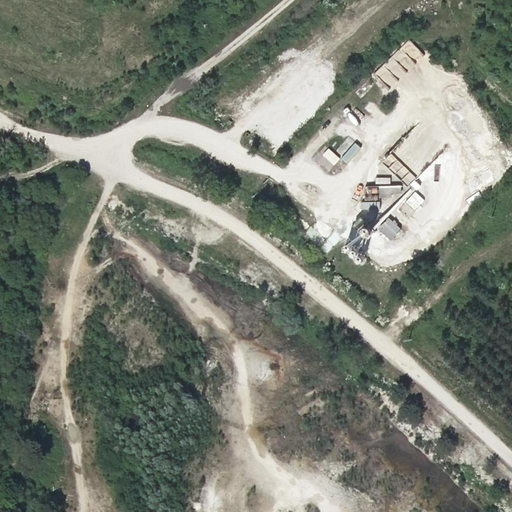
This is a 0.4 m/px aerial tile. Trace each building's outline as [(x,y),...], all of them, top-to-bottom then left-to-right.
[(392,89),(426,55),(410,38),(375,72),(392,89)] [(285,139),(336,88),(324,76),(272,127),(285,139)] [(356,151),(352,147),(342,158),(347,162),(356,151)] [(340,159),(329,148),(324,154),(335,164),(340,159)] [(401,192),(401,186),(380,186),(381,197),(391,197),(391,193),(401,192)] [(401,229),(389,218),(380,228),(392,239),(401,229)]
